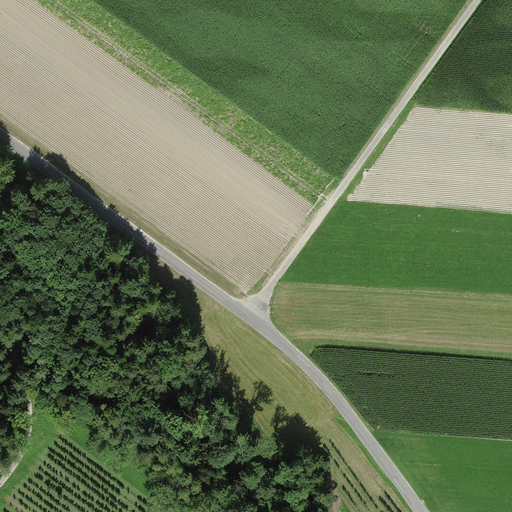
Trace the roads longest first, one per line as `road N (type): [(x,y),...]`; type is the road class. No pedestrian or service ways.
road 1 (residential): [(423,511),(296,355),(0,133)]
road 2 (track): [(249,316),(475,0)]
road 3 (track): [(0,340),(18,369),(26,410),(25,437),(0,482)]
